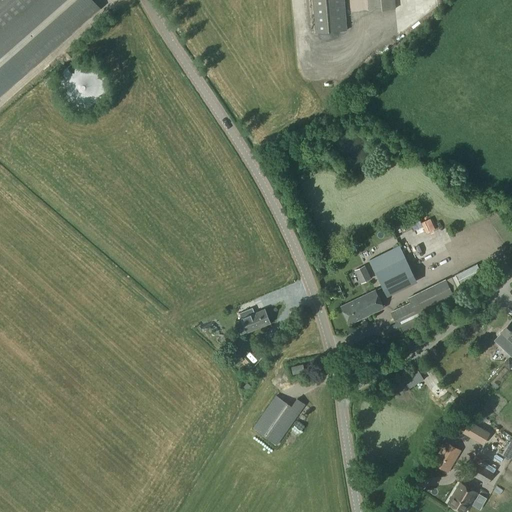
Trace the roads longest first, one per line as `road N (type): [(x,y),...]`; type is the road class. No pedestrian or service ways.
road 1 (tertiary): [(338,392),(317,306),(283,225),(147,0)]
road 2 (unclassified): [(338,392),(419,350),(511,276)]
road 3 (track): [(0,103),(117,0)]
road 4 (tertiary): [(357,511),(338,392)]
